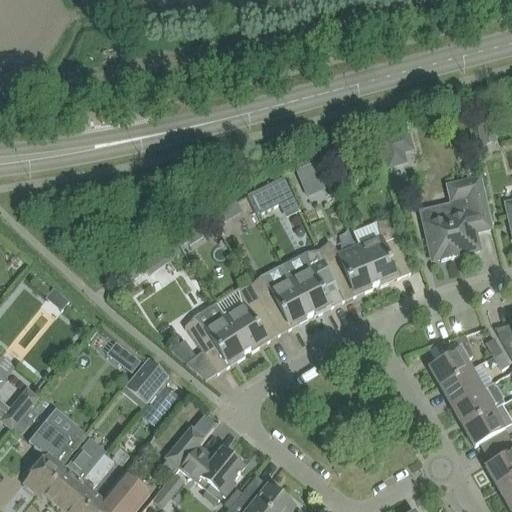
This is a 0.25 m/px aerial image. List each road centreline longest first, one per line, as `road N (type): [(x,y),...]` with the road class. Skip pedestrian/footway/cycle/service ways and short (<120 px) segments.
road 1 (residential): [(446,462),(356,510),(249,427),(245,411),(254,393),(370,326)]
road 2 (tertiary): [(152,135),(511,43)]
road 3 (residential): [(446,462),(370,326)]
road 4 (tertiary): [(0,169),(152,135)]
road 5 (tertiary): [(152,135),(0,148)]
road 6 (residential): [(370,326),(511,279)]
